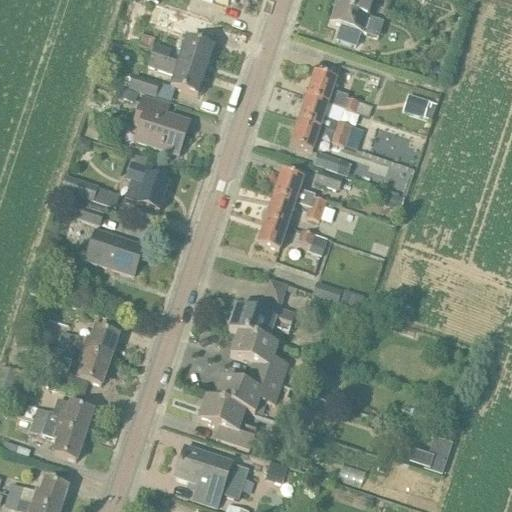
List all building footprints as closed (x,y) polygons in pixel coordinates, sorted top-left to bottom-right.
[(331,25),(350,31),(361,35),(372,0),(378,0),(379,0),(335,0),(336,1),(339,2),(331,25)] [(164,7),(158,24),(202,39),(208,21),(164,7)] [(177,66),(205,75),(213,51),(185,42),(178,65),(177,66)] [(122,49),(112,46),(108,58),(118,62),(122,49)] [(167,62),(167,61),(170,53),(155,48),(152,57),(167,62)] [(170,89),(178,92),(197,98),(205,75),(177,66),(178,65),(167,61),(167,62),(152,57),(148,69),(174,78),(170,89)] [(433,72),(430,79),(440,82),(444,72),(439,70),(433,72)] [(328,106),(328,107),(368,121),(372,111),(347,101),(348,99),(332,94),(336,82),(314,75),(306,99),(328,106)] [(154,100),(158,87),(132,79),(129,93),(154,100)] [(120,92),(117,101),(135,106),(138,97),(120,92)] [(430,106),(431,105),(408,97),(402,115),(425,123),(425,122),(432,124),(437,108),(430,106)] [(328,106),(306,99),(298,123),(360,143),(363,134),(323,121),(328,107),(328,106)] [(134,144),(158,152),(177,158),(187,128),(163,120),(167,108),(143,100),(134,127),(139,129),(134,144)] [(290,147),(309,154),(312,155),(317,140),(356,154),(360,143),(298,123),(290,147)] [(79,141),(75,153),(82,156),(88,152),(91,145),(79,141)] [(317,155),(313,168),(336,176),(340,163),(317,155)] [(130,183),(124,203),(135,206),(140,208),(159,214),(168,186),(148,179),(150,172),(145,170),(147,163),(136,159),(134,167),(131,166),(126,182),(130,183)] [(338,193),(342,181),(317,173),(313,185),(338,193)] [(323,215),(326,206),(314,202),(315,198),(298,193),(302,181),(281,174),(273,198),(294,205),(309,211),(323,215)] [(120,198),(97,190),(68,179),(62,194),(92,205),(115,212),(120,198)] [(294,205),(273,198),(265,222),(286,229),(294,205)] [(402,213),(404,201),(387,198),(385,210),(402,213)] [(81,204),(75,222),(99,230),(103,221),(99,220),(102,212),(81,204)] [(309,211),(306,221),(320,226),(321,223),(323,215),(309,211)] [(257,247),(276,253),(278,253),(286,229),(265,222),(257,247)] [(300,245),(310,248),(307,254),(321,259),(327,242),(303,234),(300,245)] [(86,263),(114,273),(133,279),(143,251),(95,235),(86,263)] [(49,237),(45,250),(57,254),(61,241),(49,237)] [(236,310),(228,332),(278,349),(278,348),(269,345),(273,332),(289,337),(295,317),(285,314),(280,312),(285,294),(287,289),(287,288),(278,285),(269,282),(262,306),(258,317),(236,310)] [(314,298),(338,306),(341,295),(317,287),(314,298)] [(345,294),(341,306),(360,312),(364,300),(345,294)] [(21,319),(18,330),(29,333),(32,322),(21,319)] [(117,339),(98,333),(95,331),(91,344),(62,335),(58,347),(109,364),(117,339)] [(257,368),(253,379),(282,389),(289,368),(273,362),(278,349),(228,332),(228,333),(238,336),(230,359),(257,368)] [(71,363),(67,377),(101,389),(109,364),(58,347),(55,358),(71,363)] [(0,377),(0,412),(4,413),(9,396),(10,393),(19,396),(25,378),(15,375),(2,371),(0,377)] [(206,401),(205,401),(255,417),(260,404),(276,409),(282,389),(253,379),(249,390),(223,381),(215,404),(206,401)] [(285,390),(282,399),(297,404),(297,403),(300,396),(300,395),(285,390)] [(255,417),(205,401),(198,424),(224,433),(221,444),(250,454),(257,433),(241,428),(245,415),(255,418),(255,417)] [(52,417),(28,409),(25,420),(33,422),(84,439),(92,415),(57,403),(52,417)] [(30,434),(54,442),(58,443),(53,457),(76,465),(84,439),(33,422),(32,425),(20,421),(16,430),(30,434)] [(413,453),(409,466),(441,476),(451,447),(435,442),(429,459),(413,453)] [(185,450),(174,482),(196,489),(192,503),(211,509),(217,511),(221,498),(238,503),(243,489),(248,474),(231,468),(232,466),(204,456),(185,450)] [(270,465),(264,482),(281,488),(287,471),(270,465)] [(33,506),(49,511),(59,511),(67,491),(45,484),(41,496),(37,494),(37,495),(14,487),(10,499),(33,506)] [(49,511),(33,506),(10,499),(7,510),(12,511),(49,511)]
